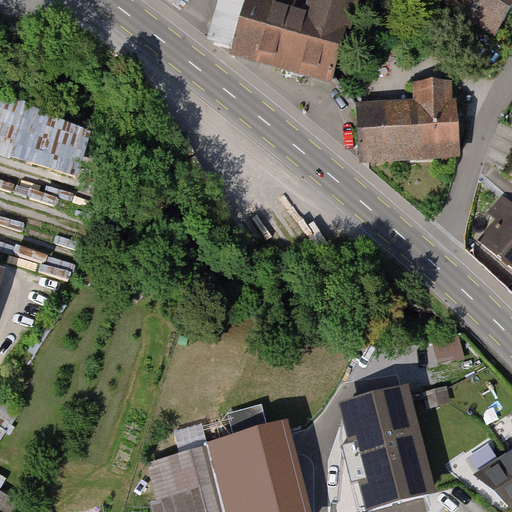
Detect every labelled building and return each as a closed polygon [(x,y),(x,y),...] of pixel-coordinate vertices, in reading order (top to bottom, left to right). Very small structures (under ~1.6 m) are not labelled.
[(313,0),(311,9),(279,0),(248,0),(233,55),(335,84),(359,1),(354,0),(313,0)] [(511,0),(457,0),(511,32),(511,0)] [(363,112),(367,167),(472,159),(467,87),(424,90),(425,108),(363,112)] [(0,163),(84,183),(97,127),(0,104),(0,163)] [(503,222),(484,244),(511,267),(511,201),(507,198),(493,214),(503,222)] [(364,485),(371,511),(431,496),(405,397),(346,413),(342,452),(352,489),(364,485)] [(241,445),(234,446),(251,511),(305,511),(284,432),(265,438),(259,414),(234,420),(241,445)] [(227,511),(211,451),(152,467),(162,505),(154,507),(155,511),(227,511)] [(511,457),(477,481),(511,510),(511,457)] [(0,474),(0,496),(1,497),(8,477),(0,474)] [(0,511),(20,511),(21,511),(1,499),(0,499),(0,511)]
